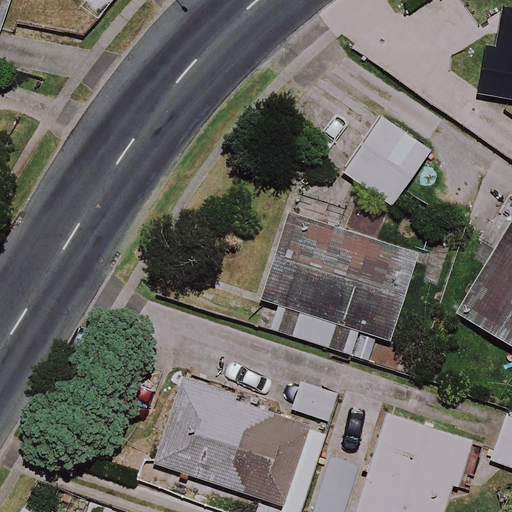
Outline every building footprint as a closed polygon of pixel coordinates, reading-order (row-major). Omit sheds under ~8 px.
[(15,0),(0,0),(0,38),(2,39),(15,0)] [(511,17),(503,16),(487,93),(511,98),(511,17)] [(429,152),(380,119),(343,172),(392,205),(429,152)] [(354,329),(389,340),(417,255),(291,213),(263,299),(278,304),(269,330),(346,354),(354,329)] [(511,231),(457,319),(511,352),(511,231)] [(185,382),(157,463),(260,499),(255,511),(297,511),(308,482),(326,432),(185,382)] [(300,383),(290,411),(327,424),(337,396),(300,383)] [(511,416),(506,415),(490,461),(511,468),(511,416)] [(445,511),(469,443),(389,416),(355,511),(445,511)]
